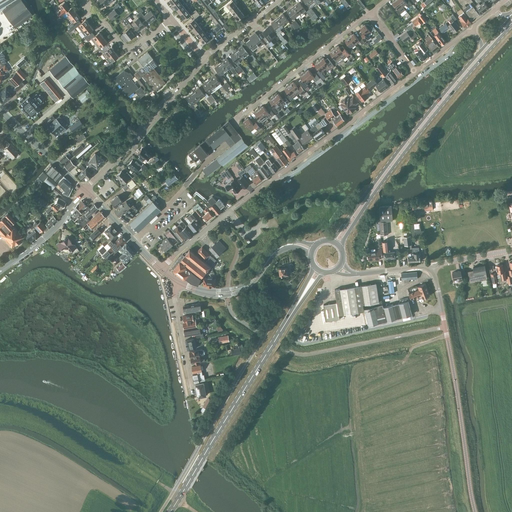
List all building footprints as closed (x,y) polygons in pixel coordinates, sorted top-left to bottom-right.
[(0,0),(0,11),(6,6),(5,6),(14,0),(0,0)] [(17,0),(2,11),(16,28),(33,15),(21,0),(17,0)] [(179,0),(173,5),(177,10),(185,3),(182,0),(179,0)] [(231,10),(237,5),(233,0),(227,5),(231,10)] [(403,7),(397,0),(394,0),(394,1),(394,2),(392,2),(397,8),(395,10),(399,15),(403,12),(401,9),(403,7)] [(67,12),(70,17),(76,12),(72,7),(70,9),(65,2),(60,6),(62,9),(58,13),(61,17),(67,12)] [(299,2),(293,7),(300,14),(305,10),(299,2)] [(489,9),(488,8),(489,7),(485,2),(480,5),(479,3),(476,6),(481,13),(486,10),(487,10),(489,9)] [(117,7),(120,5),(118,3),(113,7),(115,9),(109,14),(113,19),(121,12),(117,7)] [(177,10),(181,14),(189,8),(185,3),(177,10)] [(464,10),(472,20),(478,14),(471,4),(464,10)] [(241,10),(237,5),(231,10),(235,15),(241,10)] [(300,14),(293,7),(288,11),(294,19),(300,14)] [(191,13),(193,16),(198,12),(196,10),(193,12),(189,8),(181,14),(184,19),(191,13)] [(147,19),(149,21),(155,16),(151,10),(144,16),(141,11),(139,13),(145,20),(147,19)] [(238,20),(244,15),(241,10),(235,15),(238,20)] [(80,17),(76,12),(70,17),(68,19),(71,23),(68,26),(70,29),(75,25),(80,21),(78,19),(80,17)] [(192,28),(198,24),(196,21),(198,20),(197,17),(200,15),(198,12),(193,16),(195,18),(188,24),(192,28)] [(459,19),(465,27),(471,22),(464,12),(458,17),(460,19),(459,19)] [(138,31),(145,25),(142,22),(144,21),(138,13),(136,15),(138,17),(132,22),(138,31)] [(277,18),(284,26),(289,22),(283,14),(277,18)] [(423,22),(421,21),(418,17),(412,22),(413,23),(411,25),(413,27),(415,26),(418,24),(420,25),(423,22)] [(272,23),(278,31),(280,29),(284,26),(277,18),(272,23)] [(451,23),(449,25),(454,32),(460,28),(453,18),(449,20),(451,23)] [(77,27),(81,31),(90,24),(86,20),(81,23),(80,21),(75,25),(77,27)] [(192,28),(196,33),(202,28),(204,27),(205,26),(203,24),(204,23),(202,21),(200,22),(198,24),(192,28)] [(128,39),(129,40),(135,35),(130,30),(133,28),(129,23),(126,25),(129,29),(124,33),(125,34),(122,36),(126,41),(128,39)] [(90,24),(81,31),(85,36),(84,36),(86,39),(91,35),(89,33),(94,29),(90,24)] [(362,26),(361,27),(361,28),(360,28),(361,30),(359,32),(366,41),(369,39),(367,36),(375,29),(372,25),(370,26),(369,25),(368,25),(367,25),(366,25),(365,24),(364,25),(363,25),(362,25),(362,26)] [(446,24),(440,28),(439,29),(443,34),(450,28),(446,24)] [(408,31),(407,31),(401,36),(404,41),(411,36),(410,35),(415,31),(413,27),(411,25),(406,28),(408,31)] [(15,28),(12,29),(10,27),(2,32),(6,37),(17,30),(15,28)] [(196,33),(200,38),(207,32),(206,33),(204,30),(205,29),(204,27),(202,28),(196,33)] [(275,36),(268,27),(263,31),(267,35),(264,37),(271,45),(274,43),(272,41),(276,37),(275,36)] [(446,42),(436,28),(433,30),(436,34),(435,35),(437,39),(442,45),(446,42)] [(278,31),(275,32),(280,38),(284,44),(287,42),(282,36),(280,34),(278,31)] [(95,44),(103,37),(100,32),(93,37),(91,35),(86,39),(88,41),(91,39),(95,44)] [(209,33),(207,32),(200,38),(203,43),(206,40),(208,42),(214,38),(210,33),(209,33)] [(251,39),(247,42),(252,49),(258,44),(261,48),(265,44),(257,34),(256,32),(249,38),(251,39)] [(350,35),(349,36),(356,45),(360,41),(362,44),(365,42),(361,37),(358,39),(354,33),(353,34),(352,34),(351,34),(350,35)] [(379,34),(376,36),(377,38),(373,41),(376,43),(381,39),(380,39),(382,37),(379,34)] [(356,45),(349,36),(347,37),(347,38),(346,38),(346,39),(345,40),(350,46),(347,48),(351,53),(354,51),(352,48),(356,45)] [(107,42),(103,37),(95,44),(98,49),(96,51),(98,53),(107,46),(105,44),(107,42)] [(434,52),(439,47),(434,40),(433,40),(431,37),(425,42),(427,45),(428,44),(434,52)] [(424,58),(428,56),(424,50),(427,48),(422,42),(421,43),(419,40),(415,43),(420,49),(415,53),(421,60),(424,58)] [(335,47),(334,48),(342,59),(343,60),(350,54),(343,45),(340,47),(339,45),(337,46),(336,46),(335,47)] [(102,54),(106,58),(115,51),(111,47),(109,49),(107,46),(98,53),(100,56),(102,54)] [(243,46),(237,50),(243,58),(249,53),(243,46)] [(342,59),(334,48),(332,49),(332,50),(331,50),(331,51),(330,52),(335,58),(332,60),(336,65),(339,63),(338,62),(342,59)] [(240,63),(239,61),(243,58),(237,50),(231,55),(237,63),(239,64),(240,63)] [(280,58),(287,54),(284,50),(278,55),(280,58)] [(119,56),(115,51),(106,58),(110,63),(107,65),(109,68),(114,64),(112,61),(119,56)] [(2,76),(8,71),(8,70),(5,65),(4,64),(6,63),(4,60),(5,59),(4,57),(4,56),(2,52),(0,53),(0,68),(0,69),(0,68),(0,82),(1,83),(2,82),(3,80),(4,79),(2,76)] [(140,70),(137,72),(141,77),(145,74),(154,67),(158,64),(153,58),(153,59),(148,52),(138,59),(143,66),(145,69),(141,72),(140,70)] [(65,56),(49,70),(57,79),(74,65),(65,56)] [(320,59),(318,60),(325,69),(327,71),(330,68),(331,69),(335,66),(331,61),(328,63),(324,57),(322,58),(321,58),(320,59)] [(24,58),(16,65),(19,68),(27,61),(24,58)] [(227,58),(221,63),(227,71),(230,68),(233,66),(227,58)] [(325,69),(318,60),(317,61),(317,62),(316,62),(316,63),(315,64),(320,70),(317,72),(323,80),(326,77),(324,75),(325,74),(323,71),(325,69)] [(404,75),(393,61),(388,64),(391,68),(391,67),(394,70),(393,70),(399,78),(404,75)] [(225,75),(223,74),(227,71),(221,63),(215,67),(221,75),(222,75),(223,77),(225,75)] [(74,65),(57,79),(67,91),(83,77),(74,65)] [(380,65),(376,68),(383,77),(385,75),(387,74),(380,65)] [(154,67),(145,74),(150,80),(147,81),(155,91),(166,82),(154,67)] [(16,72),(10,78),(17,85),(26,77),(19,69),(16,71),(16,72)] [(305,71),(303,72),(310,81),(313,79),(316,81),(320,78),(316,73),(313,75),(308,69),(307,70),(306,70),(305,71)] [(124,70),(113,79),(116,82),(117,82),(129,96),(139,88),(131,79),(133,77),(130,73),(125,73),(126,72),(124,70)] [(397,80),(391,71),(387,74),(385,75),(392,84),(397,80)] [(137,72),(134,74),(138,79),(137,81),(144,90),(146,88),(139,79),(141,77),(137,72)] [(310,81),(303,72),(302,73),(301,74),(301,75),(300,76),(305,82),(302,84),(307,91),(310,89),(309,87),(310,86),(309,85),(312,83),(310,81)] [(347,74),(341,79),(346,85),(351,80),(347,74)] [(215,75),(209,80),(215,87),(221,83),(215,75)] [(83,77),(67,91),(73,98),(89,84),(83,77)] [(371,89),(373,87),(376,85),(381,92),(389,86),(384,79),(378,84),(373,79),(366,84),(371,89)] [(215,87),(209,80),(203,84),(209,92),(215,87)] [(290,83),(288,84),(297,95),(300,93),(301,93),(302,93),(303,94),(306,92),(300,85),(298,87),(293,81),(292,82),(291,82),(290,83)] [(297,95),(288,84),(287,85),(286,86),(286,87),(285,88),(289,94),(287,96),(291,101),(294,99),(293,98),(297,95)] [(370,91),(366,85),(362,89),(362,88),(355,93),(362,101),(368,97),(366,94),(370,91)] [(199,87),(193,92),(199,100),(205,95),(199,87)] [(0,99),(0,100),(3,104),(13,97),(6,88),(0,92),(0,99),(0,100),(0,99)] [(87,90),(78,97),(82,102),(91,94),(87,90)] [(199,100),(193,92),(187,97),(193,104),(199,100)] [(275,95),(273,96),(281,106),(282,107),(286,103),(287,105),(289,102),(285,98),(283,99),(278,93),(277,94),(276,94),(275,95)] [(19,104),(18,104),(19,105),(29,118),(30,118),(32,116),(33,118),(37,115),(35,113),(40,109),(40,108),(38,106),(43,102),(36,94),(31,98),(29,96),(29,95),(29,96),(24,100),(22,98),(19,101),(20,103),(19,104)] [(281,106),(273,96),(272,97),(271,98),(271,99),(270,100),(274,106),(272,108),(276,113),(279,110),(279,108),(281,106)] [(350,113),(354,109),(354,108),(355,108),(354,106),(358,103),(353,97),(350,100),(349,98),(347,100),(345,98),(341,101),(343,104),(342,105),(344,108),(343,108),(347,113),(349,112),(350,113)] [(259,107),(258,108),(267,119),(270,117),(270,118),(274,115),(270,110),(268,112),(263,106),(262,106),(261,106),(260,107),(259,107)] [(267,119),(258,108),(257,109),(256,110),(256,111),(256,112),(254,113),(259,118),(257,120),(261,125),(263,123),(263,122),(267,119)] [(332,112),(326,116),(329,120),(332,118),(333,119),(337,126),(345,121),(340,115),(340,114),(339,114),(336,116),(335,116),(332,112)] [(48,125),(56,118),(52,115),(45,121),(48,125)] [(56,135),(62,129),(64,132),(66,130),(64,127),(56,118),(48,125),(47,126),(56,135)] [(253,124),(248,118),(247,118),(246,118),(245,119),(244,120),(244,121),(243,122),(251,131),(256,128),(258,130),(260,128),(255,122),(253,124)] [(321,128),(327,123),(324,119),(310,129),(318,139),(325,133),(321,128)] [(79,120),(69,127),(72,132),(83,125),(79,120)] [(196,150),(190,155),(194,160),(200,155),(202,157),(208,153),(208,152),(207,151),(213,146),(214,147),(224,139),(227,138),(233,145),(231,147),(203,169),(206,174),(207,175),(247,144),(242,138),(238,133),(229,121),(195,148),(196,150)] [(291,132),(285,124),(279,128),(285,136),(291,132)] [(309,139),(310,140),(314,138),(308,131),(305,133),(304,132),(300,135),(294,127),(290,130),(297,139),(300,137),(305,143),(309,139)] [(284,142),(288,147),(291,145),(287,139),(287,140),(279,129),(272,134),(280,145),(284,142)] [(81,140),(85,137),(83,134),(76,139),(79,142),(81,140)] [(257,145),(254,148),(258,153),(265,148),(261,142),(260,140),(256,143),(257,145)] [(18,152),(13,146),(10,143),(5,147),(2,145),(0,146),(0,153),(1,155),(6,151),(12,157),(18,152)] [(84,148),(75,155),(79,159),(93,146),(89,143),(84,148)] [(293,145),(299,153),(304,150),(300,143),(298,144),(297,143),(293,145)] [(81,145),(72,153),(74,156),(75,155),(84,148),(81,145)] [(280,161),(283,165),(288,161),(276,145),(271,149),(277,158),(276,158),(279,162),(280,161)] [(287,156),(290,161),(297,156),(294,151),(291,154),(286,147),(282,150),(287,156)] [(141,149),(138,153),(140,155),(138,158),(142,162),(144,160),(146,162),(151,157),(148,154),(147,154),(141,149)] [(86,168),(85,169),(88,172),(93,166),(97,169),(104,160),(95,153),(88,162),(90,163),(88,166),(86,168)] [(67,154),(59,160),(63,165),(69,160),(68,158),(69,157),(67,154)] [(266,168),(268,167),(265,163),(260,156),(255,160),(260,166),(261,167),(258,169),(265,178),(270,174),(266,168)] [(71,161),(70,160),(64,165),(69,171),(75,166),(73,164),(76,161),(74,159),(71,161)] [(272,164),(269,159),(266,161),(269,166),(273,172),(278,168),(274,162),(272,164)] [(132,160),(127,166),(133,171),(133,170),(136,172),(140,168),(143,171),(147,167),(143,164),(141,166),(135,161),(135,162),(132,160)] [(45,171),(53,177),(58,171),(50,165),(45,171)] [(251,176),(250,176),(256,184),(262,179),(259,174),(258,175),(253,167),(247,171),(251,176)] [(85,169),(78,175),(81,178),(85,175),(88,179),(91,175),(88,172),(85,169)] [(244,169),(238,173),(241,177),(238,179),(244,188),(249,185),(243,176),(242,174),(246,172),(244,169)] [(228,170),(221,174),(224,178),(226,176),(228,179),(232,176),(228,170)] [(57,181),(62,175),(58,171),(53,177),(57,181)] [(128,179),(129,180),(132,178),(127,173),(125,175),(121,171),(116,176),(123,184),(128,179)] [(43,181),(44,181),(52,188),(54,186),(56,184),(55,183),(43,172),(38,177),(43,181)] [(174,173),(164,180),(168,186),(178,179),(174,173)] [(63,177),(58,183),(59,185),(65,190),(62,193),(64,195),(64,194),(65,195),(66,196),(67,195),(68,196),(72,188),(73,187),(70,184),(71,183),(64,177),(63,177)] [(229,184),(225,186),(228,190),(232,188),(236,193),(240,190),(233,180),(229,183),(229,184)] [(139,197),(140,198),(144,195),(138,188),(136,190),(137,191),(134,194),(137,198),(139,197)] [(115,207),(122,201),(118,196),(110,202),(115,207)] [(220,210),(225,206),(219,199),(216,201),(212,196),(206,202),(210,207),(214,212),(216,215),(217,214),(218,215),(221,213),(220,212),(221,211),(220,210)] [(54,203),(62,208),(65,202),(58,197),(54,203)] [(70,217),(72,219),(74,221),(82,213),(81,212),(84,210),(83,209),(86,206),(81,200),(78,203),(73,208),(77,212),(76,214),(74,212),(70,217)] [(152,201),(129,223),(137,232),(160,210),(152,201)] [(118,216),(130,206),(126,202),(114,211),(118,216)] [(81,212),(82,213),(83,214),(77,220),(83,227),(85,225),(90,220),(88,218),(98,208),(94,204),(90,208),(88,206),(87,207),(84,210),(81,212)] [(127,210),(118,217),(125,223),(133,214),(132,214),(137,210),(133,205),(127,210)] [(380,222),(381,236),(388,235),(388,222),(393,221),(392,206),(381,207),(379,209),(380,222)] [(203,216),(207,221),(213,216),(206,208),(203,210),(206,213),(203,216)] [(194,231),(200,226),(196,221),(200,217),(193,209),(186,215),(191,222),(188,224),(194,231)] [(100,211),(90,220),(85,225),(83,227),(85,230),(89,226),(92,229),(105,217),(100,211)] [(0,234),(3,238),(11,248),(24,236),(12,223),(15,221),(7,213),(0,218),(0,234)] [(49,228),(57,220),(53,216),(45,223),(49,228)] [(33,223),(33,225),(34,226),(39,232),(45,227),(43,225),(44,224),(42,221),(41,222),(40,221),(37,223),(36,222),(35,222),(33,223)] [(180,224),(177,226),(185,235),(187,239),(188,238),(189,238),(193,235),(186,227),(183,229),(180,224)] [(416,234),(424,233),(424,231),(421,231),(421,228),(420,228),(414,229),(414,224),(411,224),(412,236),(415,236),(415,232),(416,234)] [(111,239),(118,233),(111,225),(104,231),(110,237),(106,241),(108,242),(111,239)] [(169,230),(168,230),(180,244),(187,239),(185,235),(178,227),(177,226),(176,227),(175,225),(169,230)] [(101,233),(97,228),(90,235),(94,240),(101,233)] [(31,243),(39,236),(34,230),(25,237),(31,243)] [(180,244),(168,230),(163,234),(167,238),(160,244),(165,251),(173,244),(172,243),(176,240),(180,245),(180,244)] [(102,244),(97,249),(98,251),(100,253),(105,258),(114,250),(116,252),(117,252),(120,249),(119,247),(127,240),(122,235),(114,242),(114,243),(113,243),(111,240),(104,246),(102,244)] [(412,245),(411,236),(403,237),(405,246),(412,245)] [(58,242),(56,244),(59,248),(60,248),(62,249),(64,250),(67,251),(69,250),(72,250),(76,247),(75,245),(71,244),(71,242),(69,241),(69,240),(67,238),(61,243),(58,242)] [(215,244),(215,243),(209,248),(217,257),(223,252),(222,251),(226,248),(219,240),(215,244)] [(388,241),(382,242),(384,259),(396,258),(395,252),(390,252),(390,250),(389,250),(388,241)] [(120,249),(124,253),(130,248),(126,244),(120,249)] [(412,245),(412,249),(413,248),(414,262),(420,262),(419,244),(412,245)] [(202,247),(197,252),(205,259),(210,255),(202,247)] [(124,253),(122,255),(123,257),(124,256),(125,256),(126,256),(129,259),(134,254),(134,253),(130,248),(124,253)] [(183,254),(172,268),(174,269),(174,271),(184,279),(185,278),(186,278),(191,283),(198,285),(201,279),(211,266),(212,266),(213,266),(215,264),(215,263),(214,262),(216,260),(210,256),(206,262),(190,249),(185,256),(183,254)] [(379,257),(383,256),(382,249),(379,250),(379,251),(368,252),(369,260),(376,260),(380,260),(379,257)] [(125,266),(123,264),(122,262),(113,270),(117,273),(125,266)] [(498,273),(496,273),(498,282),(503,281),(502,279),(507,278),(506,271),(504,272),(503,264),(500,265),(499,264),(497,265),(496,265),(498,273)] [(99,268),(96,265),(90,271),(93,274),(99,268)] [(474,271),(468,272),(470,283),(480,281),(488,279),(485,265),(479,266),(473,267),(473,269),(474,271)] [(280,276),(288,275),(287,267),(279,268),(280,276)] [(463,281),(462,278),(466,278),(464,270),(452,273),(454,280),(458,279),(459,281),(463,281)] [(409,279),(418,279),(417,272),(401,273),(402,279),(404,279),(404,283),(409,282),(409,279)] [(204,279),(204,285),(205,286),(207,286),(208,287),(210,287),(212,286),(215,287),(215,282),(212,282),(212,278),(208,277),(208,279),(204,279)] [(396,294),(396,277),(387,277),(388,294),(396,294)] [(379,302),(378,297),(376,283),(335,290),(339,315),(364,311),(363,304),(377,302),(379,302)] [(418,290),(410,293),(411,296),(412,298),(421,295),(422,298),(430,295),(427,289),(425,283),(418,286),(419,290),(418,290)] [(399,303),(383,307),(381,297),(378,297),(379,302),(377,302),(378,305),(364,309),(368,325),(412,314),(408,298),(401,299),(399,303)] [(337,302),(323,304),(326,321),(339,319),(339,315),(337,302)] [(183,306),(185,313),(201,310),(200,303),(183,306)] [(183,316),(184,322),(183,322),(184,329),(197,327),(196,322),(197,321),(197,319),(196,319),(195,315),(193,316),(193,314),(183,316)] [(185,336),(196,335),(197,338),(203,336),(203,333),(201,333),(200,327),(184,330),(185,336)] [(228,335),(218,337),(220,343),(229,341),(228,335)] [(188,350),(196,348),(194,338),(185,340),(188,350)] [(203,349),(199,350),(190,352),(191,358),(200,356),(199,352),(203,351),(203,349)] [(194,382),(196,382),(205,380),(204,375),(202,375),(200,365),(192,366),(193,373),(197,372),(197,374),(193,375),(194,382)] [(198,397),(206,395),(203,383),(196,384),(198,397)] [(208,398),(200,411),(205,414),(212,400),(208,398)]
